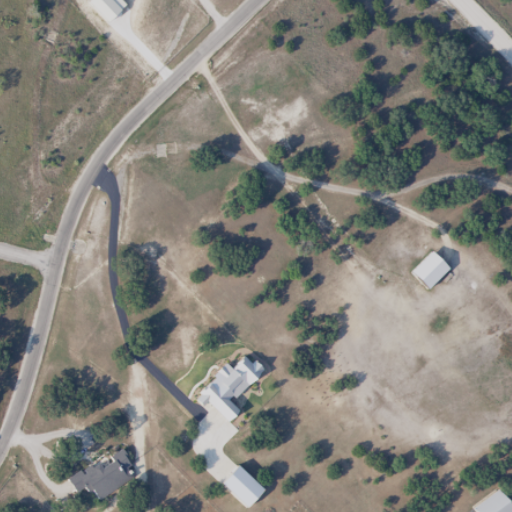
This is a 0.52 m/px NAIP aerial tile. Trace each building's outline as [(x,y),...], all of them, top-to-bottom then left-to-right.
[(450,269),(430,289),(414,274),(433,253),(450,269)] [(240,412),(232,421),(211,403),(207,406),(200,400),(205,395),(201,390),(227,363),(233,368),(245,356),(254,365),(256,361),(265,369),(249,387),(244,382),(234,389),(237,392),(228,402),(240,412)] [(87,488),(77,494),(68,479),(90,466),(94,469),(101,464),(104,469),(116,462),(114,459),(125,453),(133,467),(128,470),(134,481),(101,500),(96,491),(91,494),(87,488)] [(266,489),(250,507),(223,483),(240,465),(266,489)] [(511,506),(511,511),(476,511),(501,492),(511,506)]
